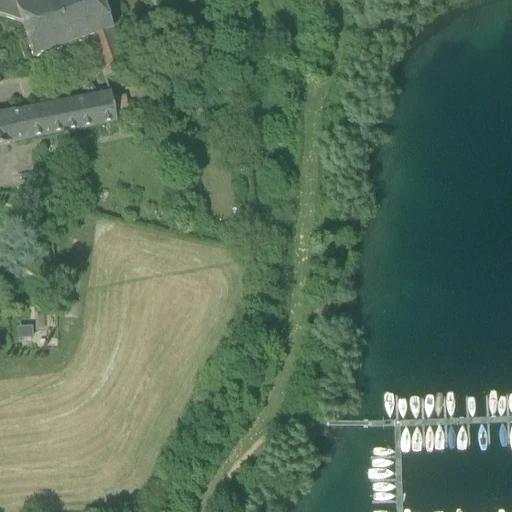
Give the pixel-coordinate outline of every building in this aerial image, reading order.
[(0,0),(0,15),(23,23),(16,3),(15,0),(0,0)] [(34,57),(71,45),(58,5),(49,8),(46,0),(24,0),(16,3),(23,23),(34,57)] [(46,0),(49,8),(58,5),(71,45),(92,38),(113,31),(102,0),(46,0)] [(92,38),(96,50),(117,43),(113,31),(92,38)] [(127,73),(117,43),(96,50),(105,80),(127,73)] [(111,96),(73,103),(78,130),(116,123),(115,118),(112,100),(111,96)] [(112,100),(115,118),(130,115),(127,97),(112,100)] [(73,103),(58,106),(63,132),(78,130),(73,103)] [(58,106),(11,114),(16,141),(63,132),(58,106)] [(0,144),(16,141),(11,114),(0,116),(0,144)]
